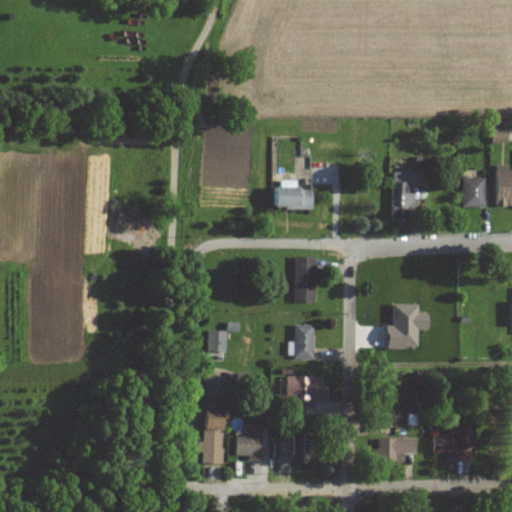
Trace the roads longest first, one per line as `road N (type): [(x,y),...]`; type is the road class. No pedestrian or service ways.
road 1 (residential): [(511,487),(191,484)]
road 2 (residential): [(511,241),(231,243),(199,255)]
road 3 (residential): [(349,511),(352,245)]
road 4 (residential): [(191,484),(199,255)]
